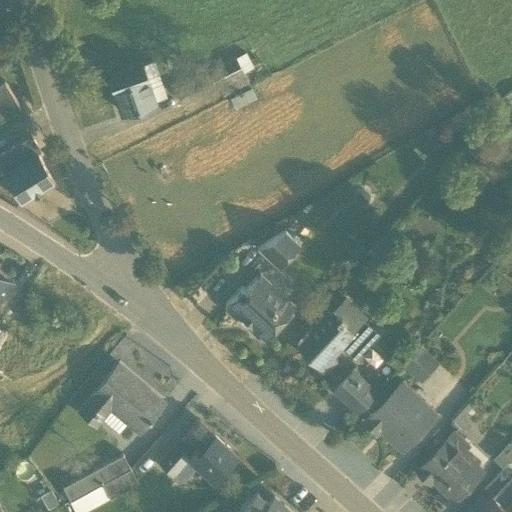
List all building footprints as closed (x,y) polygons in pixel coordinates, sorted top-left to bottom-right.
[(174,88),(183,106),(219,88),(224,96),(249,84),(243,73),(247,70),(253,81),(265,75),(259,64),(252,68),(245,53),(174,88)] [(153,61),(107,77),(112,91),(115,91),(123,114),(155,103),(155,101),(166,97),(153,61)] [(0,109),(3,115),(20,105),(5,78),(0,80),(0,109)] [(229,99),(234,110),(255,100),(250,88),(229,99)] [(31,135),(0,154),(0,168),(21,202),(53,182),(35,154),(40,151),(31,135)] [(277,267),(298,244),(285,232),(257,248),(277,267)] [(311,253),(294,270),(303,279),(320,261),(311,253)] [(294,305),(260,274),(245,290),(241,286),(220,309),(234,321),(239,314),(249,323),(245,328),(260,342),(276,324),(280,328),(293,314),(289,311),(294,305)] [(0,295),(9,283),(0,277),(0,295)] [(328,311),(296,345),(328,374),(339,363),(334,358),(359,331),(335,309),(331,314),(328,311)] [(421,346),(403,366),(421,382),(439,363),(421,346)] [(399,347),(389,359),(398,368),(409,356),(399,347)] [(117,364),(76,412),(95,427),(102,420),(117,433),(124,424),(136,434),(163,402),(117,364)] [(358,413),(380,390),(355,367),(334,390),(358,413)] [(405,449),(438,414),(403,381),(365,421),(378,433),(382,428),(405,449)] [(481,410),(472,401),(452,422),(462,431),(481,410)] [(236,456),(198,420),(159,463),(172,475),(187,460),(211,482),(236,456)] [(456,502),(485,470),(466,452),(472,446),(455,431),(418,472),(430,484),(433,481),(456,502)] [(69,501),(129,469),(122,455),(62,487),(69,501)] [(129,469),(68,502),(73,511),(81,511),(136,483),(129,469)] [(511,511),(511,476),(479,511),(511,511)] [(57,505),(48,490),(38,495),(47,511),(57,505)] [(289,511),(273,497),(267,503),(257,494),(250,501),(246,497),(237,507),(241,510),(239,511),(289,511)]
